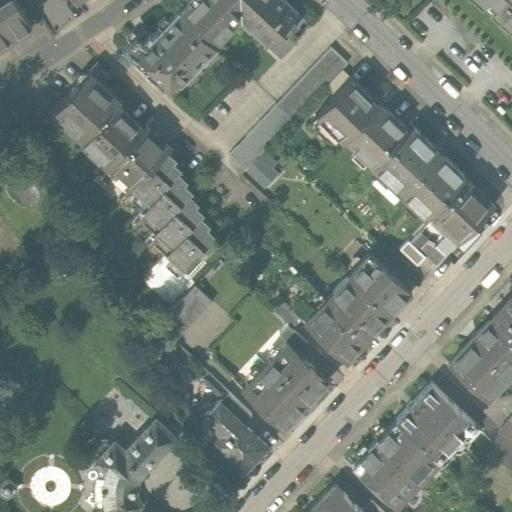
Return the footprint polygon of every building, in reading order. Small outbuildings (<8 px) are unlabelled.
[(0,48),(31,29),(13,0),(0,8),(0,48)] [(190,0),(179,12),(215,47),(240,21),(265,45),(279,31),(296,13),(281,0),(190,0)] [(511,0),(483,0),(511,25),(511,0)] [(179,85),(215,47),(179,12),(178,11),(144,47),(135,39),(121,54),(161,92),(173,79),(179,85)] [(293,45),(279,31),(265,45),(265,46),(279,60),(293,45)] [(229,153),(246,170),(264,151),(325,87),(333,95),(350,78),(341,70),(347,63),(330,47),(276,104),(229,153)] [(87,74),(104,90),(113,81),(96,65),(87,74)] [(87,74),(49,115),(81,145),(116,107),(119,104),(104,90),(87,74)] [(342,142),(343,141),(378,105),(350,78),(333,95),(314,116),(342,142)] [(370,167),(372,165),(407,129),(380,103),(378,105),(343,141),(370,167)] [(141,130),(116,107),(81,145),(106,167),(141,130)] [(426,219),(430,214),(465,178),(411,125),(407,129),(372,165),(426,219)] [(144,126),(141,130),(106,167),(116,176),(121,171),(135,184),(166,151),(168,148),(144,126)] [(131,200),(142,210),(178,172),(170,164),(175,159),(166,151),(135,184),(131,188),(137,193),(131,200)] [(244,172),(262,189),(277,174),(271,169),(276,163),(264,151),(246,170),(244,172)] [(142,221),(154,232),(189,193),(181,186),(187,180),(178,172),(142,210),(148,215),(142,221)] [(466,177),(465,178),(430,214),(458,241),(494,204),(466,177)] [(154,243),(165,253),(200,214),(192,207),(197,201),(189,193),(154,232),(159,237),(154,243)] [(210,223),(200,214),(165,253),(171,259),(166,264),(177,275),(195,255),(207,243),(212,237),(203,229),(210,223)] [(213,249),(207,243),(195,255),(202,262),(213,249)] [(369,253),(347,276),(388,315),(410,292),(369,253)] [(366,338),(388,315),(347,276),(325,299),(366,338)] [(212,301),(194,284),(156,325),(174,341),(212,301)] [(511,294),(489,318),(511,339),(511,294)] [(272,308),(287,323),(292,327),(301,318),(281,299),(272,308)] [(345,361),(366,338),(325,299),(303,321),(345,361)] [(511,371),(511,339),(489,318),(447,362),(486,399),(511,371)] [(278,332),(287,341),(289,339),(300,351),(308,343),(292,327),(287,323),(278,332)] [(287,341),(265,365),(306,403),(330,378),(300,351),(289,339),(287,341)] [(283,427),(306,403),(265,365),(242,389),(283,427)] [(430,381),(394,419),(439,460),(446,467),(456,457),(448,450),(462,435),(470,442),(482,429),(430,381)] [(219,402),(243,423),(251,414),(228,393),(219,402)] [(101,431),(133,419),(124,395),(92,406),(101,431)] [(266,444),(243,423),(219,402),(205,418),(229,440),(220,450),(243,470),(266,444)] [(511,413),(498,427),(511,439),(511,413)] [(395,507),(439,460),(394,419),(377,438),(375,436),(367,445),(368,447),(351,466),(395,507)] [(95,463),(105,471),(102,478),(101,485),(101,492),(103,500),(105,506),(98,511),(136,511),(141,506),(139,501),(138,495),(138,489),(139,483),(141,478),(144,473),(141,471),(156,455),(158,457),(174,440),(154,421),(123,455),(112,445),(95,463)] [(334,483),(309,509),(312,511),(364,511),(362,509),(334,483)] [(382,511),(371,501),(362,509),(364,511),(382,511)]
